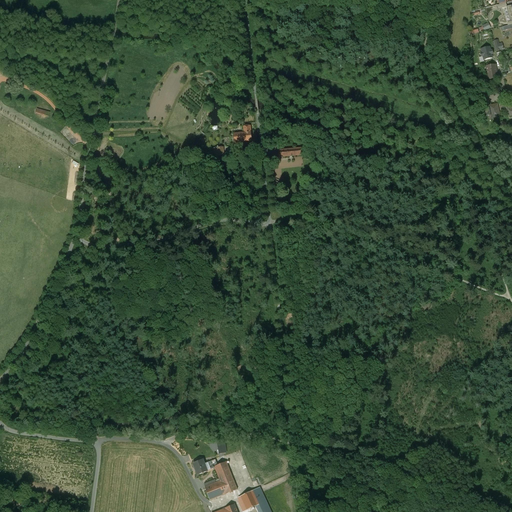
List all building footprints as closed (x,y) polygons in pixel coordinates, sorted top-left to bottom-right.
[(511,6),(503,9),(506,18),(511,16),(511,6)] [(480,49),(483,61),(493,58),(489,46),(480,49)] [(496,65),(487,66),(488,72),(489,79),(497,78),(496,65)] [(511,108),(511,109),(507,105),(508,105),(505,102),(501,106),(510,116),(511,115),(511,108)] [(497,104),(489,106),(489,108),(491,115),(492,115),(493,118),(500,116),(497,104)] [(245,133),(234,135),(235,145),(242,144),(242,142),(253,141),(251,125),(244,126),(245,133)] [(214,156),(224,156),(224,147),(214,147),(214,156)] [(303,147),(279,150),(279,156),(304,153),(303,147)] [(203,460),(193,463),(198,475),(208,471),(207,471),(205,464),(203,460)] [(215,460),(205,464),(207,471),(215,468),(215,467),(218,465),(215,460)] [(218,465),(215,467),(215,468),(220,479),(220,481),(221,481),(226,494),(237,490),(226,462),(218,465)] [(215,480),(204,484),(205,487),(220,481),(220,479),(215,481),(215,480)] [(205,487),(210,500),(226,494),(221,481),(220,481),(205,487)] [(271,511),(260,488),(254,490),(253,491),(259,505),(256,506),(258,511),(271,511)] [(253,491),(240,497),(242,501),(243,501),(247,510),(256,506),(259,505),(253,491)] [(243,511),(247,510),(243,501),(242,501),(239,503),(242,511),(243,511)]
